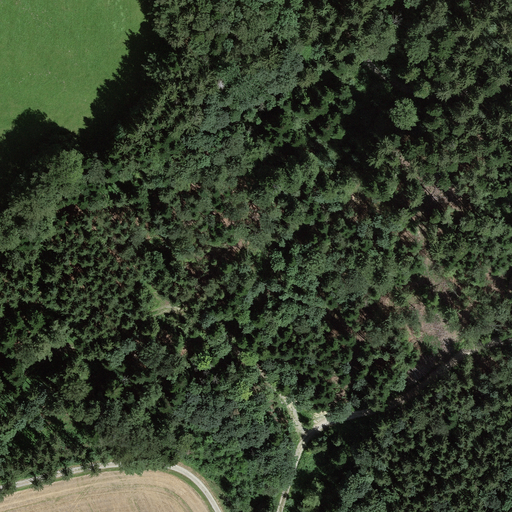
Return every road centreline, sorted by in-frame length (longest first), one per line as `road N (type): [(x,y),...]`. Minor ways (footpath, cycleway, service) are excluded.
road 1 (track): [(511,339),(473,347),(402,400),(313,430),(293,449),(273,511)]
road 2 (track): [(216,511),(188,474),(157,461),(69,470),(0,488)]
road 3 (track): [(511,85),(435,95),(385,82),(357,49),(346,0)]
